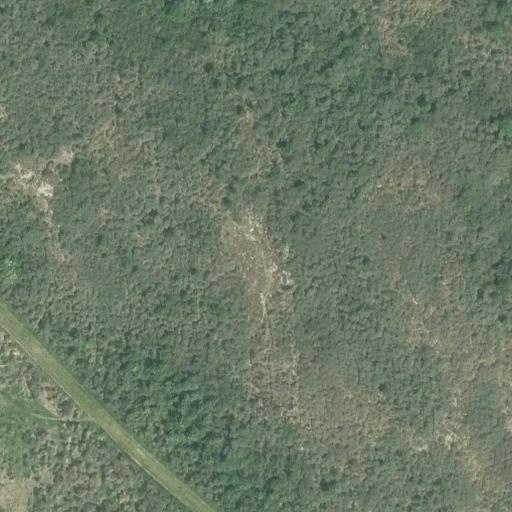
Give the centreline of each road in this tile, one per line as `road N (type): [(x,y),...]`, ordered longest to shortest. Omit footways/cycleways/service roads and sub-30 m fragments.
road 1 (track): [(0,314),(103,421)]
road 2 (track): [(103,421),(202,511)]
